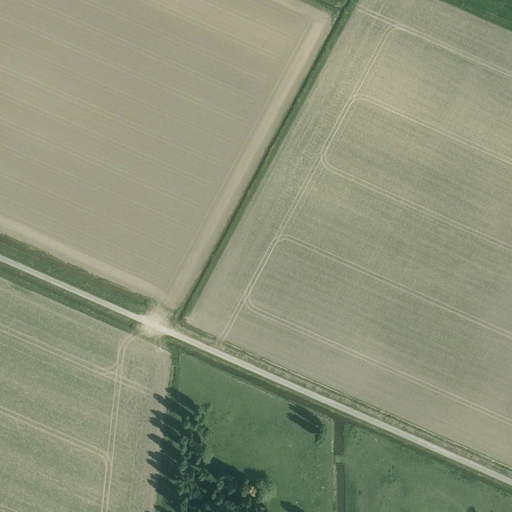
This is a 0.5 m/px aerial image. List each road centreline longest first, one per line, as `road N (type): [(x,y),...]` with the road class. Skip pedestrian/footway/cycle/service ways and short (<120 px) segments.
road 1 (track): [(511,483),(0,258)]
road 2 (track): [(149,336),(177,357),(327,425),(329,511)]
